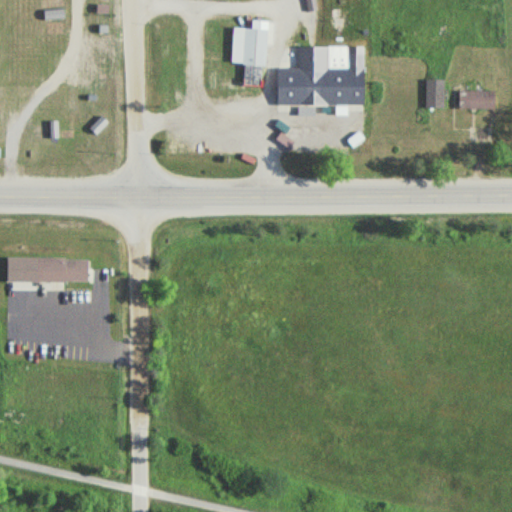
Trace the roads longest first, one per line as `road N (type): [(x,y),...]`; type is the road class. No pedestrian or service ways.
road 1 (primary): [(511,195),(0,195)]
road 2 (residential): [(140,416),(139,240)]
road 3 (residential): [(139,125),(137,0)]
